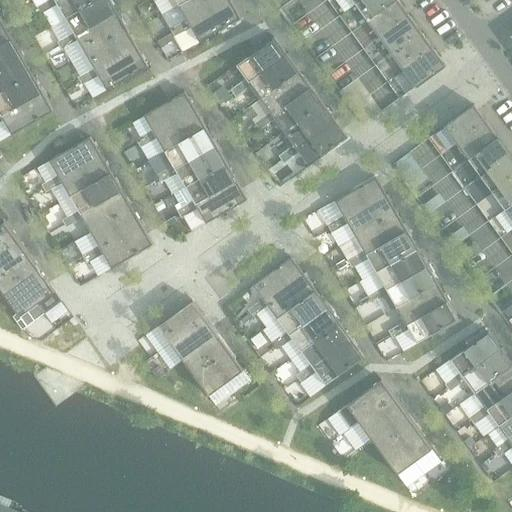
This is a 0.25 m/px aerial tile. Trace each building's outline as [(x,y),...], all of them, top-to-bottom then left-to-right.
[(39,11),(57,0),(48,0),(36,7),(39,11)] [(66,20),(98,0),(57,0),(39,11),(41,15),(57,5),(66,20)] [(59,46),(117,13),(109,0),(98,0),(66,20),(73,33),(57,42),(59,46)] [(172,33),(230,0),(229,0),(188,0),(178,6),(186,20),(170,29),(172,33)] [(199,43),(241,19),(230,0),(172,33),(174,37),(191,28),(199,43)] [(368,22),(398,0),(397,0),(363,0),(356,5),(368,22)] [(380,38),(410,17),(398,0),(368,22),(380,38)] [(86,55),(127,31),(117,13),(59,46),(61,50),(78,41),(86,55)] [(392,55),(422,33),(410,17),(380,38),(392,55)] [(0,46),(12,40),(1,22),(0,22),(0,46)] [(79,82),(137,48),(127,31),(86,55),(94,68),(77,78),(79,82)] [(404,71),(434,50),(422,33),(392,55),(404,71)] [(233,94),(287,55),(274,37),(236,65),(246,80),(223,96),(225,100),(233,94)] [(0,70),(22,58),(12,40),(0,46),(0,70)] [(107,91),(148,67),(137,48),(79,82),(82,86),(98,76),(107,91)] [(416,88),(446,66),(434,50),(404,71),(416,88)] [(260,99),(299,71),(287,55),(233,94),(235,98),(251,86),(260,99)] [(0,93),(32,75),(22,58),(0,70),(0,93)] [(257,127),(311,88),(299,71),(260,99),(270,112),(254,124),(257,127)] [(0,117),(42,93),(32,75),(0,93),(0,117)] [(284,132),(323,104),(311,88),(257,127),(260,131),(275,120),(284,132)] [(138,144),(195,110),(185,92),(143,116),(152,130),(135,140),(138,144)] [(12,135),(53,112),(42,93),(0,117),(0,122),(3,121),(12,135)] [(281,160),(335,121),(323,104),(284,132),(293,145),(278,156),(281,160)] [(457,144),(487,123),(473,105),(444,126),(457,144)] [(164,152),(206,128),(195,110),(138,144),(140,148),(157,138),(164,152)] [(309,166),(347,138),(335,121),(281,160),(284,164),(299,152),(309,166)] [(469,161),(499,139),(487,123),(457,144),(469,161)] [(158,179),(216,146),(206,128),(164,152),(172,166),(156,175),(158,179)] [(43,189),(101,156),(90,137),(49,161),(58,176),(41,185),(43,189)] [(481,177),(511,156),(499,139),(469,161),(481,177)] [(185,188),(226,163),(216,146),(158,179),(161,183),(177,174),(185,188)] [(70,197),(111,173),(101,156),(43,189),(46,193),(62,184),(70,197)] [(493,194),(511,179),(511,157),(511,156),(481,177),(493,194)] [(179,215),(236,181),(226,163),(185,188),(193,201),(176,211),(179,215)] [(64,225),(121,191),(111,173),(70,197),(78,211),(61,221),(64,225)] [(335,201),(318,210),(327,225),(329,229),(386,196),(376,177),(335,201)] [(505,210),(511,205),(511,179),(493,194),(505,210)] [(206,224),(247,200),(236,181),(179,215),(181,218),(197,209),(206,224)] [(91,233),(132,209),(121,191),(64,225),(66,228),(83,219),(91,233)] [(386,196),(329,229),(331,233),(339,247),(356,237),(397,213),(386,196)] [(84,260),(142,226),(132,209),(91,233),(98,246),(82,256),(84,260)] [(356,237),(339,247),(347,260),(349,264),(407,231),(397,213),(356,237)] [(0,225),(0,251),(17,240),(4,222),(0,225)] [(111,269),(153,245),(142,226),(84,260),(86,264),(103,254),(111,269)] [(350,264),(341,270),(342,274),(352,268),(368,259),(376,272),(417,249),(407,231),(349,264),(350,264)] [(17,240),(0,251),(0,277),(12,269),(28,256),(17,240)] [(376,272),(359,282),(367,295),(369,299),(427,266),(417,249),(376,272)] [(12,269),(0,277),(0,289),(3,293),(18,314),(20,317),(21,316),(37,305),(52,294),(55,292),(48,283),(37,268),(28,256),(12,269)] [(262,299),(247,310),(250,313),(304,274),(291,257),(253,285),(262,299)] [(427,266),(369,299),(371,302),(379,298),(387,313),(396,308),(437,284),(427,266)] [(304,274),(250,313),(253,317),(268,306),(277,319),(316,291),(304,274)] [(404,321),(388,331),(390,335),(448,302),(437,284),(396,308),(404,321)] [(265,327),(262,330),(274,347),(328,307),(316,291),(277,319),(265,327)] [(192,301),(158,326),(170,343),(205,318),(192,301)] [(448,302),(390,335),(392,339),(398,336),(406,351),(417,344),(436,333),(458,320),(448,302)] [(328,307),(274,347),(276,350),(281,347),(292,339),(301,352),(340,324),(328,307)] [(205,318),(170,343),(182,360),(200,347),(217,335),(205,318)] [(301,352),(290,360),(299,373),(295,376),(298,380),(352,340),(340,324),(301,352)] [(450,360),(435,370),(445,384),(444,385),(447,389),(501,349),(488,332),(467,347),(450,360)] [(200,347),(182,360),(183,361),(191,372),(204,389),(196,395),(201,401),(205,406),(212,400),(216,406),(251,381),(244,372),(243,371),(234,359),(226,347),(217,335),(200,347)] [(352,340),(298,380),(301,383),(316,372),(326,386),(364,358),(352,340)] [(511,364),(501,349),(447,389),(450,392),(465,381),(474,394),(511,366),(511,364)] [(511,366),(474,394),(459,405),(468,418),(471,422),(511,391),(511,366)] [(330,417),(327,419),(339,436),(342,434),(349,429),(351,428),(359,422),(394,397),(381,380),(346,405),(337,412),(330,417)] [(511,391),(471,422),(473,425),(474,425),(483,437),(487,434),(498,426),(511,416),(511,391)] [(349,429),(342,434),(355,451),(358,449),(371,439),(387,428),(406,414),(394,397),(359,422),(351,428),(349,429)] [(387,428),(371,439),(379,450),(397,475),(414,462),(432,449),(424,438),(414,425),(406,414),(387,428)] [(511,416),(498,426),(487,434),(497,447),(492,451),(495,455),(511,441),(511,416)] [(511,441),(495,455),(497,458),(511,447),(511,441)] [(492,471),(493,464),(490,459),(481,465),(488,475),(492,471)] [(0,497),(0,511),(17,511),(14,511),(17,505),(0,497)]
